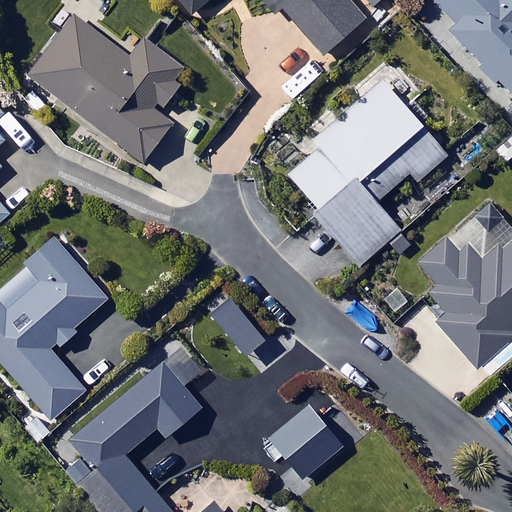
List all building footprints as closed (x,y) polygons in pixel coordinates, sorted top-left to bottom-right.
[(174,0),(187,15),(205,0),(254,0),(269,17),(277,10),(314,54),(360,16),(346,0),(174,0)] [(511,0),(430,0),(453,24),(446,30),(511,99),(506,105),(511,111),(511,0)] [(174,78),(183,67),(143,35),(126,58),(72,12),(22,74),(139,167),(171,126),(156,115),(181,84),(174,78)] [(309,202),(300,210),(354,268),(384,241),(395,253),(408,241),(373,203),(406,173),(414,181),(445,153),(379,81),(312,143),(314,146),(283,174),(309,202)] [(511,241),(483,265),(454,230),(415,263),(433,285),(425,292),(444,314),(433,323),(471,369),(510,337),(505,331),(511,324),(511,241)] [(53,351),(77,331),(72,324),(102,300),(52,238),(19,264),(35,284),(6,308),(0,300),(0,366),(45,420),(83,389),(53,351)] [(96,511),(219,511),(211,502),(198,511),(168,511),(122,453),(154,427),(161,436),(196,409),(160,363),(63,438),(58,431),(42,443),(96,511)] [(343,447),(307,404),(266,438),(302,481),(343,447)]
